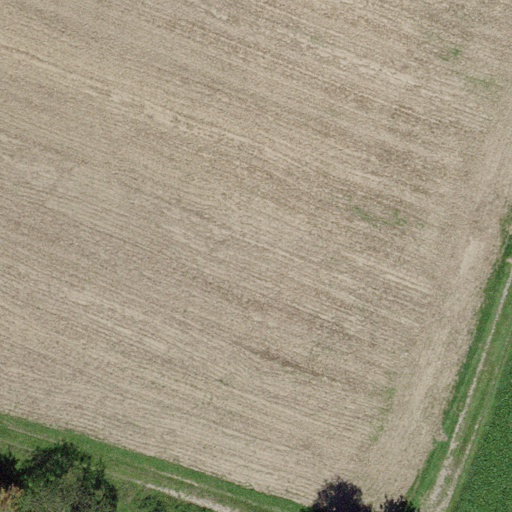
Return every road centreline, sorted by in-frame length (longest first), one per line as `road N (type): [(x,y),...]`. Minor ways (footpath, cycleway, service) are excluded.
road 1 (track): [(0,439),(226,511)]
road 2 (track): [(438,511),(511,318)]
